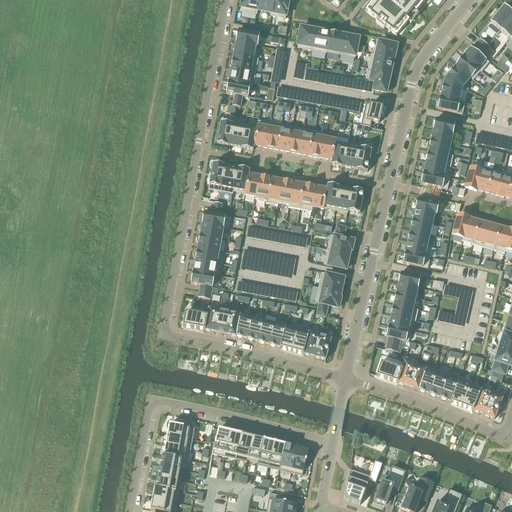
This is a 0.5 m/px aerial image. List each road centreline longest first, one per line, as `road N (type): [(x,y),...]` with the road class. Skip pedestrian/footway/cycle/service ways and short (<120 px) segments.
road 1 (residential): [(346,377),(410,84),(420,59),(469,0)]
road 2 (residential): [(226,0),(163,334)]
road 3 (residential): [(333,443),(150,400),(129,511)]
road 4 (residential): [(163,334),(346,377)]
road 5 (residential): [(504,436),(346,377)]
road 6 (residential): [(0,304),(163,334)]
